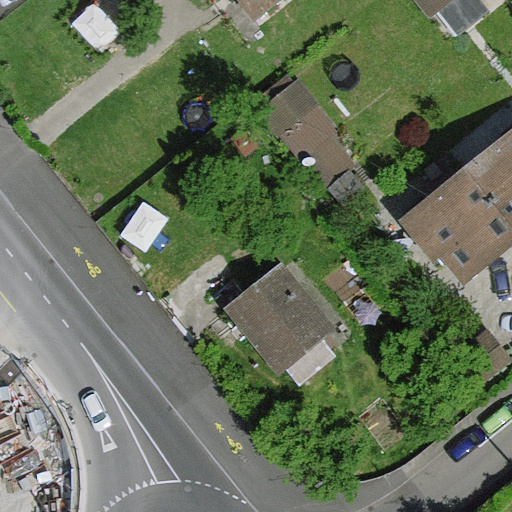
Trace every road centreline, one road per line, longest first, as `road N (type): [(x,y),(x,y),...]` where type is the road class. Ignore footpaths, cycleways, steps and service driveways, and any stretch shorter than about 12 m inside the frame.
road 1 (tertiary): [(0,242),(130,415),(160,509)]
road 2 (residential): [(511,435),(416,511)]
